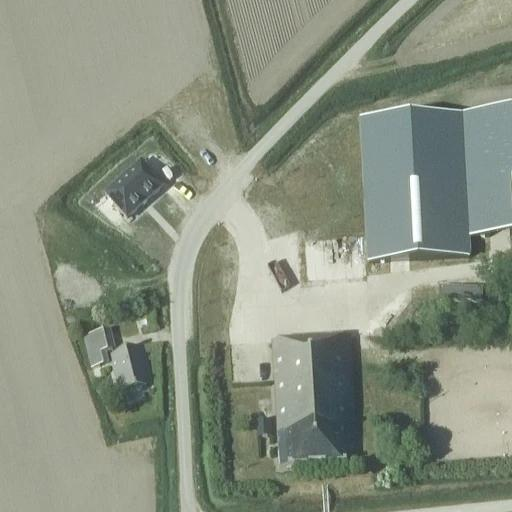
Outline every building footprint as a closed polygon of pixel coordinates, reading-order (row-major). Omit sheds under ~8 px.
[(511,237),(511,117),(362,125),(369,265),(468,260),(467,240),(511,237)] [(105,197),(127,222),(163,190),(141,165),(105,197)] [(303,242),(305,284),(368,281),(366,239),(303,242)] [(106,354),(112,352),(115,352),(114,348),(110,332),(82,339),(91,371),(109,366),(106,354)] [(274,342),(280,468),(350,464),(348,441),(354,440),(349,339),(274,342)] [(140,371),(145,370),(140,351),(109,359),(117,392),(123,391),(124,396),(145,391),(140,371)] [(270,435),(270,421),(259,422),(259,436),(270,435)]
